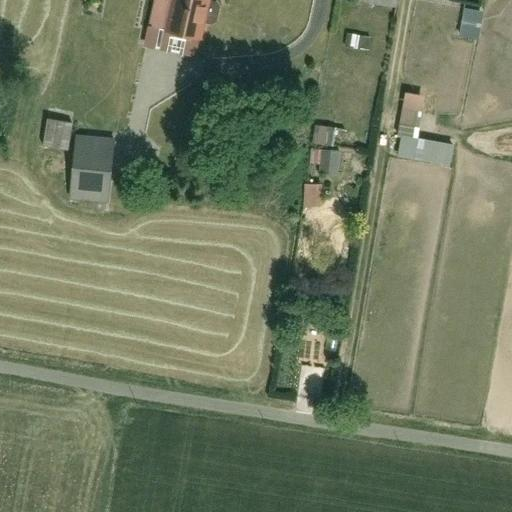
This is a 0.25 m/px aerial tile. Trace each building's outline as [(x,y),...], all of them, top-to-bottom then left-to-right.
[(196,0),(144,0),(139,28),(188,38),(196,0)] [(353,0),(353,2),(394,10),(395,0),(353,0)] [(450,164),(453,138),(417,131),(422,98),(393,93),(384,153),(450,164)] [(42,118),(37,145),(65,150),(69,122),(42,118)] [(64,199),(105,205),(114,150),(73,144),(64,199)]
